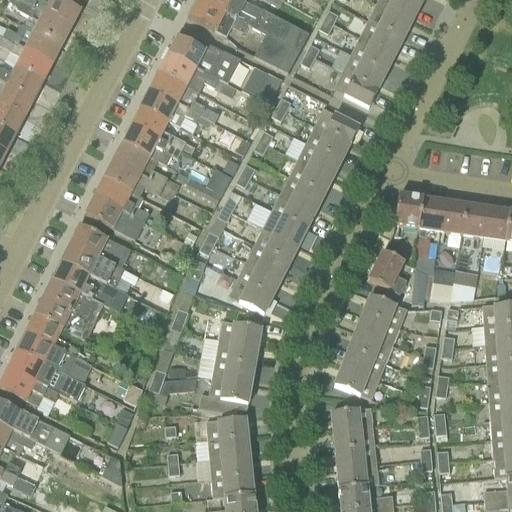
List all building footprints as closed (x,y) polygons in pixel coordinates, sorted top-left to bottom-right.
[(22,0),(20,6),(71,32),(80,14),(52,0),(35,0),(34,2),(29,0),(22,0)] [(197,0),(197,2),(250,31),(259,13),(246,6),(246,7),(233,0),(197,0)] [(257,0),(279,12),(283,4),(275,0),(233,0),(246,7),(246,6),(249,0),(257,0)] [(410,26),(419,8),(403,0),(379,0),(376,8),(410,26)] [(242,38),(246,29),(196,3),(186,21),(213,35),(213,36),(215,37),(215,36),(225,42),(231,32),(242,38)] [(62,50),(71,32),(20,6),(16,14),(28,21),(23,30),(62,50)] [(401,42),(410,26),(376,8),(367,25),(401,42)] [(260,13),(259,13),(250,31),(265,39),(254,60),(287,77),(297,57),(307,38),(260,13)] [(323,24),(332,29),(337,20),(328,15),(323,24)] [(318,34),(327,39),(332,29),(323,24),(318,34)] [(393,59),(401,42),(367,25),(359,42),(393,59)] [(62,50),(23,30),(22,29),(17,38),(0,29),(0,40),(52,68),(62,50)] [(43,86),(52,68),(0,40),(0,51),(18,61),(14,71),(43,86)] [(167,58),(222,85),(233,62),(206,48),(203,54),(176,40),(167,58)] [(385,75),(393,59),(359,42),(351,57),(385,75)] [(306,57),(315,61),(319,54),(309,49),(306,57)] [(300,68),(309,72),(315,61),(306,57),(300,68)] [(342,76),(375,93),(385,75),(351,57),(342,76)] [(236,92),(222,85),(167,58),(158,75),(199,97),(204,87),(231,102),(236,92)] [(0,86),(34,104),(43,86),(14,71),(9,80),(0,74),(0,86)] [(148,93),(213,127),(218,118),(194,106),(199,97),(158,75),(148,93)] [(342,76),(333,93),(367,110),(375,93),(342,76)] [(253,102),(267,110),(281,84),(266,77),(253,102)] [(0,108),(25,121),(34,104),(0,86),(0,108)] [(211,126),(213,127),(148,93),(139,111),(169,126),(194,140),(200,129),(207,132),(211,126)] [(275,111),(285,116),(290,105),(281,101),(275,111)] [(0,131),(15,139),(25,121),(0,108),(0,131)] [(130,129),(190,160),(194,152),(170,139),(163,136),(169,126),(139,111),(130,129)] [(271,121),(280,125),(285,116),(275,111),(271,121)] [(313,130),(349,148),(358,130),(333,118),(322,113),(313,130)] [(186,169),(190,160),(130,129),(120,147),(157,165),(161,156),(186,169)] [(340,166),(349,148),(313,130),(305,148),(340,166)] [(0,154),(6,157),(15,139),(0,131),(0,154)] [(258,145),(267,150),(272,140),(263,135),(258,145)] [(248,162),(258,167),(267,150),(258,145),(248,162)] [(111,165),(175,198),(179,189),(152,175),(157,165),(120,147),(111,165)] [(332,183),(340,166),(305,148),(296,165),(332,183)] [(170,206),(175,198),(111,165),(102,183),(139,201),(144,192),(170,206)] [(324,199),(332,183),(296,165),(288,181),(324,199)] [(240,178),(249,183),(254,173),(245,168),(240,178)] [(227,180),(221,177),(212,194),(217,197),(221,199),(230,182),(227,180)] [(235,187),(244,192),(249,183),(240,178),(235,187)] [(315,216),(324,199),(288,181),(279,198),(315,216)] [(212,206),(217,197),(212,194),(201,189),(189,182),(184,191),(212,206)] [(93,201),(144,226),(148,218),(138,213),(143,203),(139,201),(102,183),(93,201)] [(306,233),(315,216),(279,198),(270,215),(306,233)] [(393,229),(419,233),(424,203),(398,199),(393,229)] [(83,218),(111,233),(111,234),(112,234),(113,234),(134,245),(135,244),(138,245),(144,234),(145,236),(148,229),(144,226),(93,201),(83,218)] [(222,212),(231,217),(236,207),(226,202),(222,212)] [(419,233),(439,236),(443,206),(424,203),(419,233)] [(439,236),(461,239),(465,209),(443,206),(439,236)] [(461,239),(483,242),(487,212),(465,209),(461,239)] [(216,221),(226,226),(231,217),(222,212),(216,221)] [(483,242),(504,245),(508,216),(487,212),(483,242)] [(298,250),(306,233),(270,215),(262,232),(298,250)] [(69,247),(120,273),(130,254),(107,243),(108,243),(106,242),(78,229),(69,247)] [(289,267),(298,250),(262,232),(253,249),(289,267)] [(213,250),(218,241),(208,237),(204,245),(213,250)] [(213,250),(204,245),(198,255),(208,260),(213,250)] [(123,275),(120,273),(69,247),(60,265),(115,293),(123,275)] [(280,284),(289,267),(253,249),(245,266),(280,284)] [(368,283),(390,294),(404,267),(383,256),(368,283)] [(189,281),(199,284),(205,267),(195,264),(189,281)] [(51,283),(103,309),(123,319),(132,301),(115,293),(60,265),(51,283)] [(236,283),(272,301),(280,284),(245,266),(236,283)] [(51,283),(42,301),(33,319),(62,334),(62,333),(85,345),(94,326),(103,309),(51,283)] [(238,307),(239,306),(263,318),(272,301),(236,283),(227,301),(237,305),(237,306),(238,307)] [(428,304),(451,305),(453,288),(431,285),(428,304)] [(473,303),(475,289),(453,285),(453,288),(451,305),(473,303)] [(361,319),(398,334),(406,314),(369,300),(361,319)] [(482,330),(511,328),(511,308),(481,311),(482,330)] [(171,329),(181,333),(186,316),(177,312),(171,329)] [(429,324),(439,325),(441,315),(430,313),(429,324)] [(445,323),(456,325),(458,314),(447,313),(445,323)] [(24,337),(92,370),(96,362),(57,343),(62,334),(33,319),(24,337)] [(392,350),(398,334),(361,319),(355,336),(392,350)] [(218,344),(257,351),(262,327),(250,325),(249,330),(221,325),(218,344)] [(484,350),(511,348),(511,328),(482,330),(484,350)] [(348,354),(385,368),(392,350),(355,336),(348,354)] [(83,388),(92,370),(24,337),(15,355),(65,380),(83,388)] [(442,351),(452,353),(454,342),(443,341),(442,351)] [(215,363),(254,370),(257,351),(218,344),(215,363)] [(485,369),(511,367),(511,348),(484,350),(472,351),(473,365),(485,364),(485,369)] [(423,360),(434,362),(435,352),(425,350),(423,360)] [(440,362),(451,363),(452,353),(442,351),(440,362)] [(341,371),(378,385),(385,368),(348,354),(341,371)] [(6,373),(58,399),(62,390),(61,389),(65,380),(15,355),(6,373)] [(421,371),(432,373),(434,362),(423,360),(421,371)] [(211,382),(251,389),(254,370),(215,363),(211,382)] [(487,388),(511,385),(511,367),(485,369),(487,388)] [(334,389),(371,404),(378,385),(341,371),(334,389)] [(53,408),(58,399),(6,373),(0,385),(0,392),(24,405),(24,406),(26,407),(26,406),(38,412),(42,402),(53,408)] [(168,398),(194,395),(196,382),(196,381),(163,384),(165,376),(155,373),(149,394),(167,400),(168,398)] [(436,390),(446,392),(448,381),(437,379),(436,390)] [(236,411),(246,413),(251,389),(211,382),(208,401),(200,399),(197,414),(226,418),(235,416),(236,411)] [(488,407),(511,405),(511,385),(487,388),(488,407)] [(124,403),(135,409),(142,393),(130,388),(124,403)] [(417,400),(428,402),(429,391),(419,389),(417,400)] [(434,400),(445,402),(446,392),(436,390),(434,400)] [(416,411),(426,412),(428,402),(417,400),(416,411)] [(0,428),(35,445),(43,427),(21,416),(0,405),(0,428)] [(489,425),(511,423),(511,405),(488,407),(489,425)] [(112,423),(128,429),(133,417),(118,411),(112,423)] [(332,436),(372,432),(370,412),(330,417),(332,436)] [(434,429),(444,428),(443,417),(433,418),(434,429)] [(417,431),(427,430),(426,420),(416,421),(417,431)] [(206,446),(247,442),(245,422),(204,427),(206,446)] [(490,443),(511,441),(511,423),(489,425),(490,443)] [(30,455),(35,445),(0,428),(0,451),(14,458),(18,460),(23,451),(30,455)] [(106,447),(117,452),(126,433),(116,428),(106,447)] [(435,440),(446,439),(444,428),(434,429),(435,440)] [(165,441),(175,440),(174,430),(164,431),(165,441)] [(418,442),(428,441),(427,430),(417,431),(418,442)] [(334,455),(374,451),(372,432),(332,436),(334,455)] [(492,464),(511,462),(511,441),(490,443),(492,464)] [(208,464),(249,460),(247,442),(206,446),(208,464)] [(0,473),(30,488),(31,488),(35,480),(10,468),(14,458),(0,451),(0,473)] [(336,473),(376,469),(374,451),(334,455),(336,473)] [(420,465),(430,464),(429,453),(419,454),(420,465)] [(437,467),(448,466),(447,455),(436,456),(437,467)] [(167,469),(178,468),(177,458),(166,459),(167,469)] [(100,480),(122,491),(119,464),(110,460),(100,480)] [(210,484),(251,480),(249,460),(208,464),(210,484)] [(504,482),(511,481),(511,462),(492,464),(493,483),(504,482)] [(421,475),(431,474),(430,464),(420,465),(421,475)] [(438,477),(449,477),(448,466),(437,467),(438,477)] [(168,480),(179,479),(178,468),(167,469),(168,480)] [(338,494),(367,489),(378,489),(376,469),(336,473),(338,494)] [(0,483),(26,496),(30,488),(0,473),(0,483)] [(222,501),(252,498),(251,480),(210,484),(212,502),(222,501)] [(483,505),(511,503),(511,481),(504,482),(505,495),(483,496),(483,505)] [(340,511),(374,511),(392,510),(391,500),(368,503),(367,489),(338,494),(340,511)] [(171,507),(181,506),(180,495),(169,496),(171,507)] [(424,507),(434,506),(433,495),(423,496),(424,507)] [(441,509),(451,508),(450,497),(440,498),(441,509)] [(253,511),(252,498),(222,501),(223,511),(253,511)] [(511,511),(511,503),(483,505),(483,511),(511,511)]
